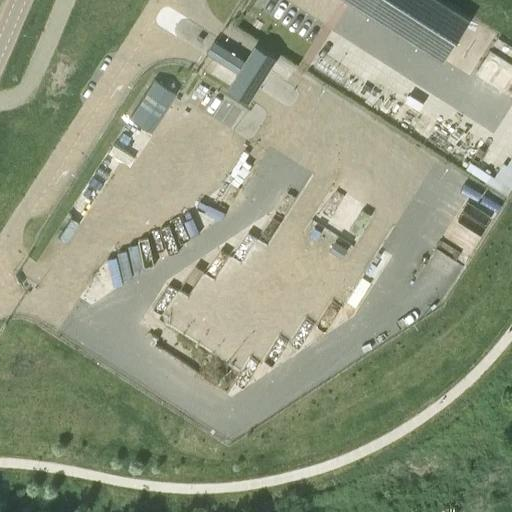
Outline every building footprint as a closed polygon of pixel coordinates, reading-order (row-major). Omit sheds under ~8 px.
[(471,18),(442,0),(348,0),(443,61),(471,18)] [(241,75),(249,63),(217,42),(214,40),(206,52),(209,54),(241,75)] [(479,76),(511,87),(511,61),(487,52),(479,76)] [(148,130),(173,91),(154,79),(128,118),(148,130)] [(511,151),(496,183),(511,191),(511,151)] [(342,258),(347,249),(335,241),(329,250),(342,258)] [(98,259),(107,286),(151,270),(141,243),(98,259)]
